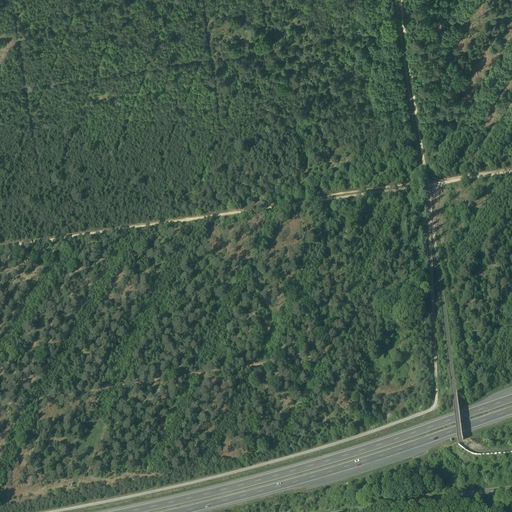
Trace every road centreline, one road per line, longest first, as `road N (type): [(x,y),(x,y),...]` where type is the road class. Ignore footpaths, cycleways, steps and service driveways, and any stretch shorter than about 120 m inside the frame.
road 1 (track): [(430,205),(433,408),(200,481),(53,511)]
road 2 (motorway): [(511,398),(327,461),(128,511)]
road 3 (motorway): [(177,511),(511,410)]
road 4 (track): [(11,0),(24,86),(209,58),(202,0)]
road 5 (track): [(0,248),(320,201)]
road 6 (track): [(511,327),(472,333),(459,325),(426,185)]
road 7 (track): [(397,0),(426,185)]
road 8 (tertiary): [(351,511),(511,489)]
